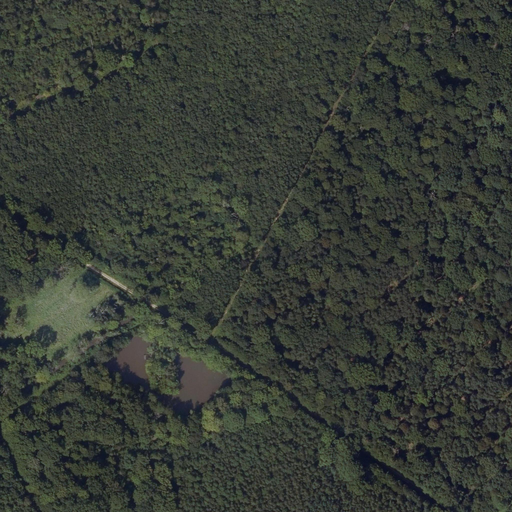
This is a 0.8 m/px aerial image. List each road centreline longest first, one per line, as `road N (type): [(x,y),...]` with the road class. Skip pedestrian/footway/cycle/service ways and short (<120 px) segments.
road 1 (track): [(210,340),(393,0)]
road 2 (track): [(210,340),(446,511)]
road 3 (track): [(0,209),(210,340)]
